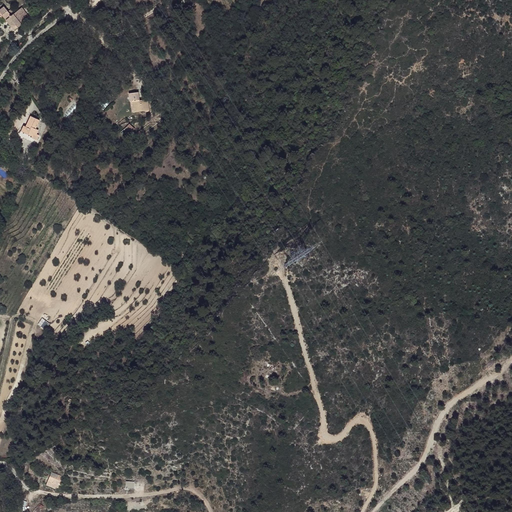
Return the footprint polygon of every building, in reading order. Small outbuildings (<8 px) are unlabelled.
[(28,12),(21,4),(16,9),(22,16),(28,12)] [(22,16),(16,9),(11,13),(7,8),(1,13),(14,27),(21,22),(19,19),(22,16)] [(136,88),(128,88),(129,97),(132,97),(137,96),(136,88)] [(137,96),(132,97),(133,108),(144,107),(143,96),(137,96)] [(23,123),(21,128),(31,134),(32,132),(34,133),(36,129),(34,127),(38,119),(30,114),(25,124),(23,123)] [(126,123),(122,127),(127,132),(131,128),(126,123)] [(59,480),(50,476),(48,479),(52,481),(57,484),(59,480)]
